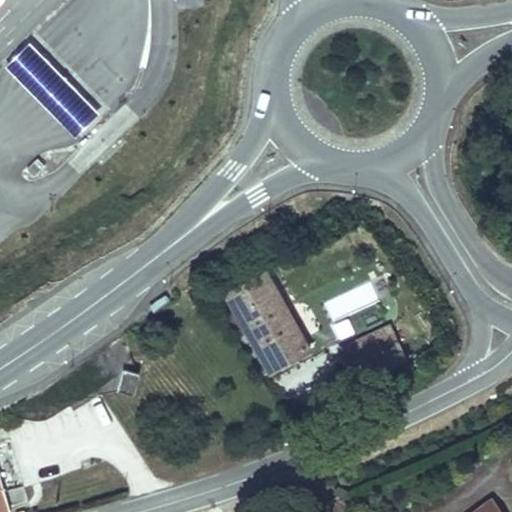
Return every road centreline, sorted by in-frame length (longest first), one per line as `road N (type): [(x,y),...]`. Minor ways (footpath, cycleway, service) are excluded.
road 1 (residential): [(136,511),(345,439),(471,379)]
road 2 (primary): [(0,366),(178,236)]
road 3 (secondary): [(511,284),(482,257),(438,183),(432,116)]
road 4 (secondary): [(359,166),(410,199),(479,303)]
road 5 (primary): [(178,236),(215,224),(302,170),(333,164)]
road 6 (primary): [(274,104),(178,236)]
